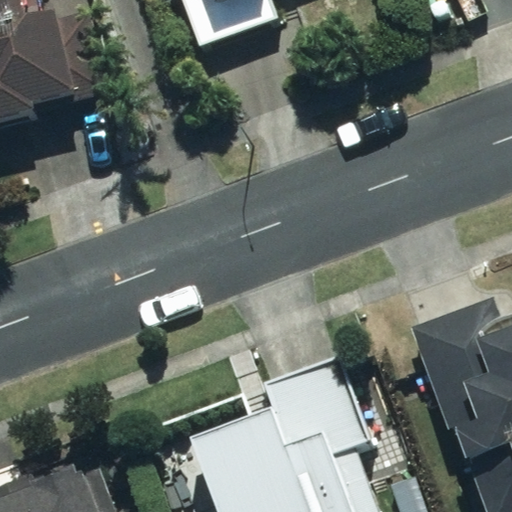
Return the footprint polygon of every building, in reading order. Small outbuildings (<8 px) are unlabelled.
[(0,0),(0,132),(51,120),(50,114),(115,98),(95,13),(34,28),(27,0),(0,0)] [(190,0),(211,59),(291,31),(280,0),(190,0)] [(422,327),(490,511),(511,511),(511,325),(507,328),(496,299),(422,327)] [(208,449),(231,511),(383,511),(363,458),(383,450),(351,364),(275,393),(285,420),(208,449)] [(0,511),(109,511),(96,476),(0,511)]
